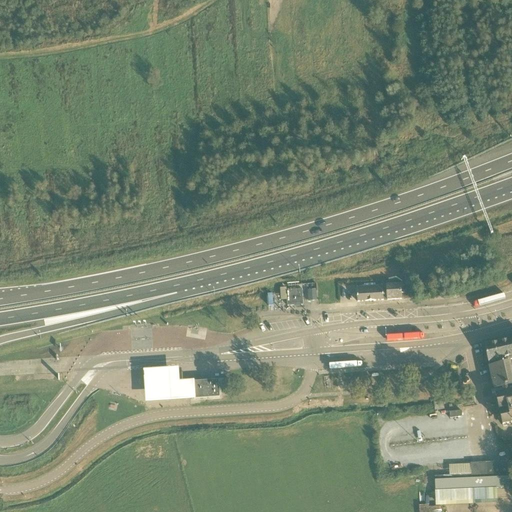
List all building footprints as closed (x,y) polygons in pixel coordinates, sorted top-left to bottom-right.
[(384,301),(383,286),(375,286),(375,283),(364,284),(364,287),(357,288),(358,302),(366,302),(375,301),(384,301)] [(402,299),(401,293),(403,293),(403,284),(386,285),(388,300),(402,299)] [(303,305),(302,290),(286,291),(287,306),(303,305)] [(308,302),(317,301),(316,290),(308,291),(308,302)] [(511,340),(506,341),(506,342),(485,346),(489,362),(490,368),(495,389),(494,389),(495,396),(496,395),(503,425),(511,422),(511,340)] [(178,371),(145,373),(147,405),(195,402),(194,384),(179,385),(178,371)] [(219,380),(192,381),(193,391),(193,399),(220,397),(219,380)] [(435,491),(472,490),(509,488),(508,462),(471,464),(471,470),(458,470),(458,475),(457,475),(435,476),(435,491)]
